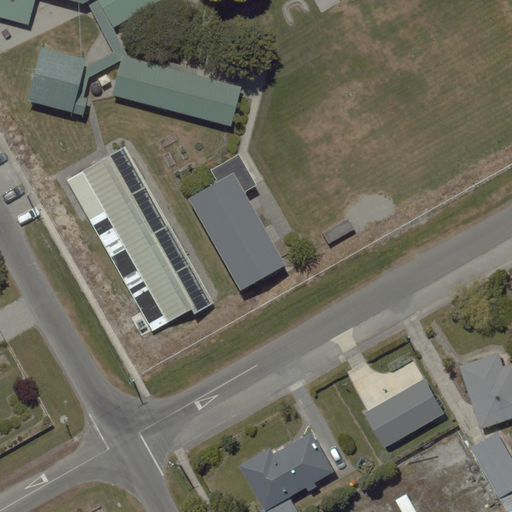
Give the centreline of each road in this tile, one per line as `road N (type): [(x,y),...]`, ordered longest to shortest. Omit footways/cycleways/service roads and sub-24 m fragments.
road 1 (residential): [(124,441),(511,221)]
road 2 (unclassified): [(124,441),(0,222)]
road 3 (residential): [(0,510),(124,441)]
